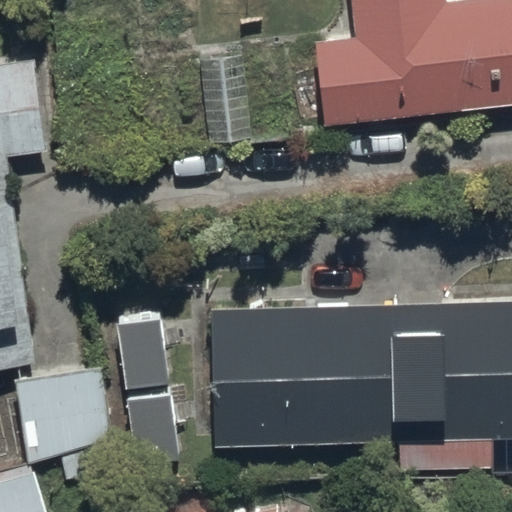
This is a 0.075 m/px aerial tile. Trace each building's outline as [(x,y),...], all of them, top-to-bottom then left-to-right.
[(511,0),(353,0),(355,20),(314,24),(322,107),(511,86),(511,0)] [(0,356),(34,354),(8,143),(49,138),(37,42),(0,46),(0,356)] [(511,280),(212,287),(215,425),(397,422),(398,452),(495,450),(495,417),(511,416),(511,280)] [(155,297),(116,303),(138,448),(177,442),(155,297)] [(99,353),(16,364),(28,451),(61,446),(64,469),(114,463),(99,353)] [(46,511),(29,455),(0,463),(0,511),(46,511)] [(288,511),(284,491),(199,511),(288,511)]
